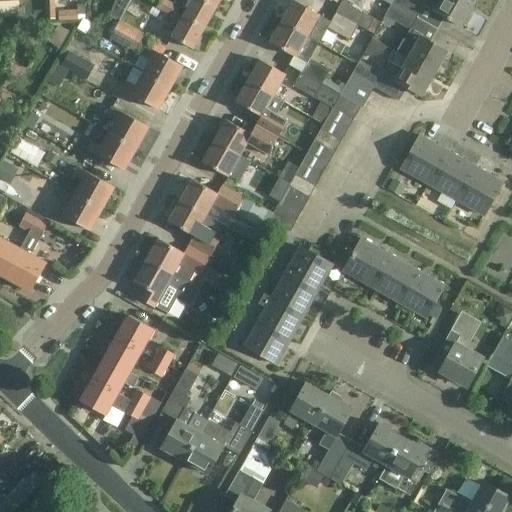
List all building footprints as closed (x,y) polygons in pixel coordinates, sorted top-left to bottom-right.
[(18,0),(0,0),(0,17),(18,17),(18,15),(18,0)] [(46,0),(47,21),(56,20),(54,0),(46,0)] [(116,0),(110,15),(119,20),(120,20),(131,0),(116,0)] [(161,0),(160,3),(177,12),(180,6),(168,0),(161,0)] [(216,7),(203,0),(192,0),(183,16),(204,27),(216,7)] [(307,36),(307,35),(319,15),(293,0),(282,21),(307,36)] [(414,0),(394,0),(392,4),(417,18),(424,5),(414,0)] [(467,0),(439,0),(440,1),(435,11),(462,26),(474,4),(467,0)] [(343,1),(336,13),(359,25),(368,30),(374,19),(343,1)] [(177,12),(160,3),(157,8),(174,18),(177,12)] [(410,29),(417,18),(392,4),(385,16),(410,29)] [(78,20),(78,11),(59,12),(59,21),(78,20)] [(359,25),(336,13),(328,27),(350,40),(359,25)] [(192,49),(204,27),(183,16),(172,37),(192,49)] [(119,20),(110,37),(135,51),(145,34),(119,20)] [(341,94),(345,86),(346,85),(341,82),(339,86),(326,78),(330,70),(311,59),(320,42),(307,35),(307,36),(282,21),(270,42),(295,57),(291,65),(302,71),(301,72),(341,94)] [(406,39),(398,53),(435,74),(448,51),(422,37),(423,35),(414,31),(409,41),(406,39)] [(150,58),(142,72),(169,87),(182,65),(145,45),(141,53),(150,58)] [(95,65),(70,51),(61,66),(86,81),(95,65)] [(435,74),(398,53),(394,51),(389,60),(403,68),(396,81),(382,73),(360,60),(351,75),(374,88),(400,102),(407,88),(423,96),(435,74)] [(260,60),(248,81),(273,95),(274,94),(285,74),(260,60)] [(56,64),(48,81),(59,87),(68,70),(56,64)] [(169,87),(142,72),(135,85),(126,80),(121,89),(157,109),(169,87)] [(333,108),(339,97),(341,94),(301,72),(294,85),(333,108)] [(351,75),(346,85),(345,86),(368,99),(374,88),(351,75)] [(256,125),(278,137),(287,120),(277,114),(285,101),(274,94),(273,95),(248,81),(236,102),(261,116),(256,125),(256,124),(256,125)] [(345,86),(341,94),(339,97),(360,109),(362,110),(368,99),(345,86)] [(333,108),(354,120),(360,109),(339,97),(333,108)] [(111,106),(106,114),(116,119),(108,133),(135,148),(147,126),(111,106)] [(354,120),(333,108),(326,119),(347,131),(354,120)] [(24,124),(33,129),(40,117),(31,112),(24,124)] [(347,131),(326,119),(320,130),(341,142),(347,131)] [(268,155),(278,137),(256,125),(250,134),(226,120),(214,141),(239,156),(239,155),(246,143),(268,155)] [(341,142),(320,130),(314,141),(335,153),(341,142)] [(135,148),(108,133),(100,147),(91,142),(87,150),(123,170),(135,148)] [(428,185),(447,152),(420,136),(400,169),(428,185)] [(19,138),(10,153),(36,167),(44,152),(19,138)] [(239,156),(214,141),(202,162),(227,177),(228,176),(238,182),(250,161),(239,155),(239,156)] [(335,153),(314,141),(308,152),(329,165),(335,153)] [(60,157),(49,151),(45,158),(56,164),(60,157)] [(329,165),(308,152),(301,163),(323,176),(329,165)] [(475,167),(447,152),(428,185),(456,200),(475,167)] [(18,170),(4,162),(0,169),(0,179),(10,185),(18,170)] [(295,174),(316,187),(323,176),(301,163),(295,174)] [(475,167),(456,200),(484,216),(503,183),(475,167)] [(74,194),(101,209),(113,188),(77,168),(73,175),(82,181),(74,194)] [(289,185),(310,198),(316,187),(295,174),(289,185)] [(394,177),(388,188),(400,195),(406,183),(394,177)] [(264,229),(270,219),(273,213),(222,185),(217,193),(192,180),(180,201),(206,215),(207,214),(213,203),(233,214),(235,212),(264,229)] [(310,198),(289,185),(283,196),(304,209),(310,198)] [(89,231),(101,209),(74,194),(67,208),(57,203),(52,211),(89,231)] [(304,209),(283,196),(276,207),(298,220),(304,209)] [(194,236),(189,245),(210,256),(219,239),(214,236),(222,222),(207,214),(206,215),(180,201),(169,222),(194,236)] [(291,231),(298,220),(276,207),(273,213),(270,219),(291,231)] [(29,232),(36,219),(26,213),(19,227),(29,232)] [(21,249),(20,249),(4,278),(31,292),(46,263),(31,255),(48,225),(36,219),(29,232),(30,232),(21,249)] [(0,275),(4,278),(20,249),(0,238),(0,275)] [(210,256),(189,245),(184,254),(158,239),(147,260),(189,284),(189,283),(196,271),(200,273),(210,256)] [(371,286),(389,254),(361,239),(343,271),(371,286)] [(300,246),(286,271),(319,289),(333,264),(300,246)] [(371,286),(398,302),(416,270),(389,254),(371,286)] [(189,284),(147,260),(135,281),(147,288),(141,298),(169,314),(177,299),(190,306),(199,289),(189,283),(189,284)] [(416,270),(398,302),(426,317),(444,285),(416,270)] [(272,296),(305,314),(319,289),(286,271),(272,296)] [(265,309),(259,321),(291,339),(305,314),(272,296),(271,299),(265,296),(259,305),(265,309)] [(482,322),(463,311),(451,331),(460,336),(456,343),(455,342),(439,371),(467,386),(483,358),(467,348),(482,322)] [(192,335),(203,342),(215,320),(204,314),(192,335)] [(129,315),(117,337),(141,351),(147,340),(148,339),(153,329),(129,315)] [(291,339),(259,321),(244,346),(277,364),(291,339)] [(494,353),(511,363),(511,340),(503,336),(494,353)] [(141,351),(117,337),(105,358),(129,372),(141,351)] [(161,347),(155,358),(169,366),(173,360),(176,355),(161,347)] [(139,377),(129,372),(105,358),(93,379),(117,393),(118,391),(124,382),(134,387),(139,377)] [(155,358),(149,368),(164,376),(167,370),(169,366),(155,358)] [(240,365),(229,389),(260,403),(271,379),(240,365)] [(162,448),(185,461),(207,420),(185,408),(191,397),(187,395),(199,374),(187,367),(162,412),(177,421),(162,448)] [(511,375),(510,378),(499,398),(511,405),(511,375)] [(153,417),(155,414),(130,400),(131,399),(118,391),(117,393),(93,379),(81,401),(105,415),(112,403),(124,410),(124,411),(132,416),(125,429),(133,434),(127,444),(135,448),(153,417)] [(301,417),(314,424),(329,396),(307,383),(284,424),(294,430),(301,417)] [(137,388),(131,399),(130,400),(155,414),(162,402),(137,388)] [(317,470),(331,478),(353,440),(339,433),(352,409),(341,402),(342,400),(341,397),(332,393),(330,396),(329,396),(314,424),(327,431),(319,444),(328,449),(317,470)] [(207,420),(185,461),(208,474),(224,445),(239,454),(263,410),(252,404),(241,425),(237,422),(230,433),(207,420)] [(281,422),(270,416),(254,444),(267,452),(281,429),(278,427),(281,422)] [(366,448),(353,440),(331,478),(341,484),(354,462),(357,464),(357,465),(367,470),(374,458),(387,465),(403,437),(380,424),(366,448)] [(425,450),(403,437),(387,465),(380,478),(411,495),(426,469),(417,464),(425,450)] [(263,483),(239,470),(226,493),(238,499),(231,511),(267,511),(269,510),(253,501),(263,483)] [(499,511),(508,497),(483,483),(472,504),(445,489),(432,511),(499,511)] [(307,511),(286,500),(279,511),(307,511)]
